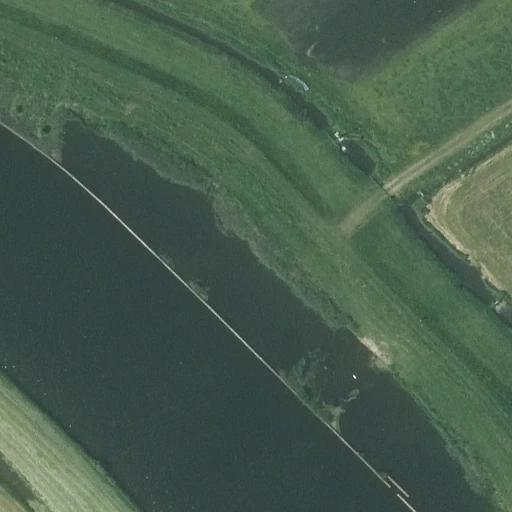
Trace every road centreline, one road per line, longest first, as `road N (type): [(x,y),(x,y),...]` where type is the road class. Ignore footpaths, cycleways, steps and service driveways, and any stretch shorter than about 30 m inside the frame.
road 1 (track): [(260,162),(511,426)]
road 2 (track): [(260,162),(218,117),(0,16)]
road 3 (track): [(335,239),(383,192),(511,106)]
